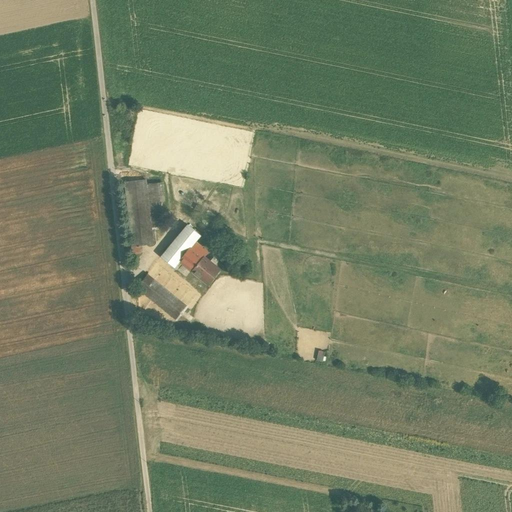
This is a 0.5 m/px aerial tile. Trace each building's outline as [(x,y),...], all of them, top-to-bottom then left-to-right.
[(145,179),(124,182),(132,246),(139,245),(153,244),(151,228),(146,184),(145,179)] [(161,227),(156,183),(146,184),(151,228),(161,227)] [(188,224),(167,250),(179,261),(189,248),(195,241),(200,235),(188,224)] [(208,252),(195,241),(189,248),(202,258),(204,257),(208,252)] [(202,258),(189,248),(179,261),(192,271),(202,258)] [(179,261),(167,250),(161,257),(174,267),(179,261)] [(219,269),(204,257),(202,258),(192,271),(207,283),(219,269)] [(147,274),(136,287),(176,320),(187,307),(147,274)]
